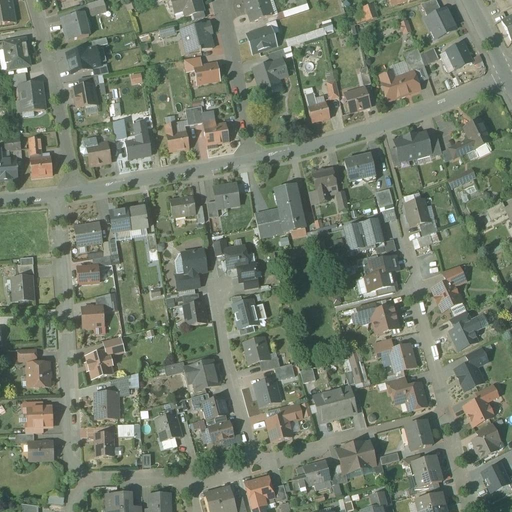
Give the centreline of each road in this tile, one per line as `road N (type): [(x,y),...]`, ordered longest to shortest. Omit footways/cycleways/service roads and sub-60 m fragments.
road 1 (residential): [(471,511),(400,213)]
road 2 (residential): [(58,197),(76,480)]
road 3 (residential): [(253,161),(382,129),(506,76)]
road 4 (residential): [(79,194),(34,0)]
road 5 (residential): [(255,461),(221,341),(220,287)]
road 6 (residential): [(79,194),(253,161)]
road 7 (residential): [(253,161),(218,0)]
road 8 (residential): [(255,461),(373,432)]
